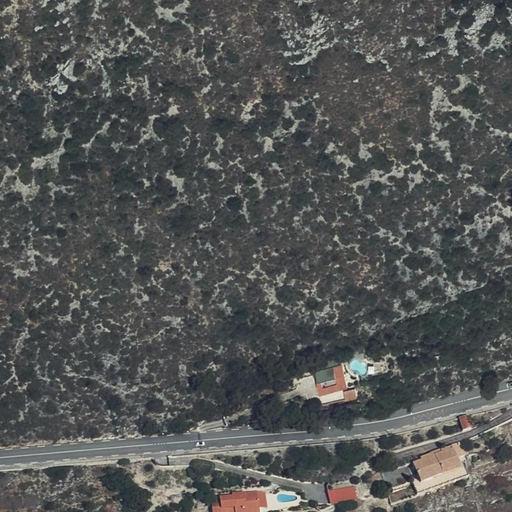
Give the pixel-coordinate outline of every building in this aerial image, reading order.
[(339,364),(338,364),(325,368),(314,371),(320,393),(345,386),(339,364)] [(357,395),(354,387),(344,390),(346,398),(357,395)] [(472,417),(463,419),(467,433),(475,430),(472,417)] [(469,458),(464,446),(446,453),(447,455),(437,459),(436,457),(425,461),(425,464),(417,467),(426,488),(450,478),(449,475),(465,469),(461,461),(469,458)] [(447,455),(446,453),(445,451),(436,455),(436,457),(437,459),(447,455)] [(265,511),(264,490),(251,492),(252,495),(238,496),(238,495),(225,497),(226,502),(217,503),(217,511),(265,511)] [(352,500),(351,490),(340,491),(341,501),(352,500)]
